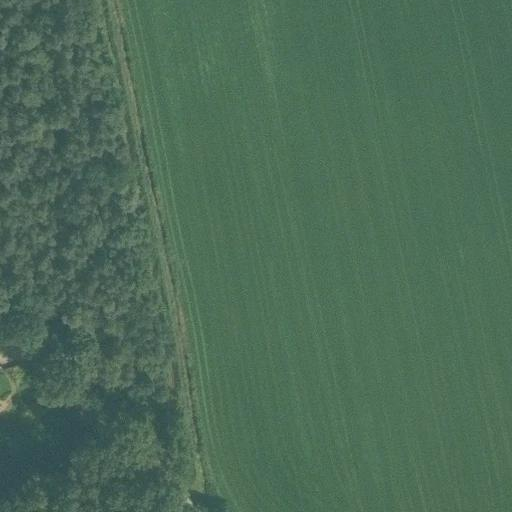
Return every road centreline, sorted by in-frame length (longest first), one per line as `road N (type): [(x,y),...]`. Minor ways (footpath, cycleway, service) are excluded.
road 1 (track): [(202,511),(102,0)]
road 2 (unclassified): [(195,511),(0,314)]
